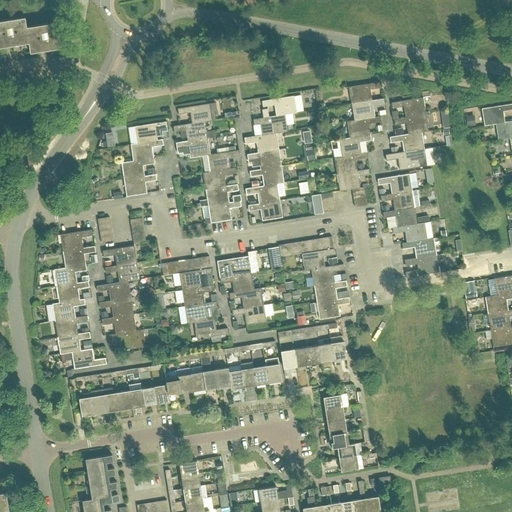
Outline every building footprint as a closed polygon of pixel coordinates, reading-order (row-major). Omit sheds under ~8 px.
[(0,46),(9,45),(12,44),(28,42),(26,26),(24,16),(0,19),(0,46)] [(59,20),(26,26),(28,42),(29,51),(29,52),(40,50),(43,49),(46,49),(63,46),(59,20)] [(371,100),(369,89),(381,87),(380,81),(348,86),(351,103),(371,100)] [(285,114),(296,112),(293,95),(261,100),(262,106),(274,104),(276,115),(285,114)] [(405,117),(425,114),(422,97),(391,102),(392,108),(403,106),(405,117)] [(374,117),(374,116),(372,106),(384,104),(383,98),(371,100),(351,103),(354,119),(354,120),(374,117)] [(215,102),(177,108),(178,114),(189,112),(191,123),(205,121),(215,119),(215,116),(217,115),(215,102)] [(504,121),(502,110),(511,108),(511,102),(481,108),(484,125),(495,123),(504,121)] [(443,110),(444,126),(452,126),(451,110),(443,110)] [(287,131),(287,125),(285,114),(276,115),(269,116),(263,117),(253,119),(254,125),(260,124),(261,134),(267,133),(267,134),(275,132),(276,133),(287,131)] [(421,132),(428,131),(425,114),(405,117),(398,118),(394,118),(394,119),(395,125),(406,123),(408,133),(408,134),(421,132)] [(469,125),(477,124),(477,114),(468,114),(469,125)] [(349,137),(370,134),(368,123),(379,121),(378,116),(374,116),(374,117),(354,120),(354,119),(346,121),(349,137)] [(511,137),(511,119),(504,121),(495,123),(498,140),(509,138),(511,137)] [(165,121),(134,126),(136,142),(136,143),(157,140),(157,139),(156,137),(162,136),(162,132),(167,131),(166,127),(165,121)] [(178,125),(173,126),(174,132),(180,131),(181,137),(186,136),(187,140),(187,141),(207,137),(216,136),(215,129),(206,130),(205,121),(191,123),(179,125),(178,125)] [(313,129),(305,130),(306,142),(314,142),(313,129)] [(278,149),(276,133),(275,132),(267,134),(267,133),(261,134),(244,137),(245,143),(257,141),(258,152),(278,149)] [(424,148),(421,132),(408,134),(408,133),(389,136),(390,142),(402,140),(403,151),(416,149),(424,148)] [(370,134),(349,137),(338,139),(340,155),(341,156),(361,153),(361,152),(359,142),(371,140),(370,134)] [(187,140),(175,142),(176,148),(177,151),(182,151),(182,155),(189,154),(189,157),(190,158),(207,155),(210,154),(207,137),(187,141),(187,140)] [(113,138),(106,140),(107,147),(115,146),(113,138)] [(133,160),(153,157),(151,146),(163,144),(162,138),(157,139),(157,140),(136,143),(136,142),(130,143),(133,160)] [(309,147),(309,159),(317,159),(317,147),(309,147)] [(397,158),(399,169),(419,166),(426,165),(424,148),(416,149),(403,151),(390,153),(385,154),(386,160),(397,158)] [(207,155),(209,171),(230,168),(228,157),(240,155),(239,149),(210,154),(207,155)] [(261,169),(281,166),(278,149),(258,152),(247,154),(248,160),(251,159),(252,166),(260,164),(261,168),(261,169)] [(366,157),(365,152),(361,152),(361,153),(341,156),(340,155),(333,157),(336,173),(357,170),(355,159),(366,157)] [(133,160),(121,162),(123,179),(144,176),(144,175),(142,165),(154,163),(153,157),(133,160)] [(277,183),(276,183),(283,182),(281,166),(261,169),(261,168),(249,170),(250,176),(262,174),(263,185),(277,183)] [(209,171),(202,172),(205,189),(226,186),(224,175),(235,173),(234,167),(230,168),(209,171)] [(339,190),(351,188),(359,187),(357,176),(369,174),(368,168),(357,170),(336,173),(339,190)] [(144,176),(123,179),(126,196),(146,193),(145,181),(156,180),(155,173),(144,175),(144,176)] [(391,193),(411,190),(409,173),(387,177),(377,178),(378,184),(389,182),(391,193)] [(301,182),(302,193),(311,191),(309,181),(301,182)] [(279,200),(276,183),(277,183),(263,185),(245,188),(246,194),(257,192),(259,203),(279,200)] [(228,202),(226,191),(238,189),(237,184),(226,186),(205,189),(208,206),(228,202)] [(363,187),(359,187),(351,188),(352,195),(364,193),(363,187)] [(394,210),(414,207),(411,190),(391,193),(380,195),(381,201),(392,199),(394,210)] [(210,218),(204,219),(205,223),(210,222),(231,219),(229,208),(240,206),(240,201),(239,200),(233,201),(228,202),(208,206),(210,218)] [(259,203),(247,204),(248,210),(260,209),(261,220),(282,217),(279,200),(259,203)] [(333,204),(322,206),(323,212),(334,210),(333,204)] [(417,223),(414,207),(394,210),(382,211),(383,217),(394,216),(396,226),(417,223)] [(426,239),(426,238),(424,222),(417,223),(396,226),(392,227),(393,233),(404,231),(406,242),(426,239)] [(83,248),(83,247),(81,237),(93,235),(92,229),(60,234),(62,251),(83,248)] [(327,249),(333,248),(331,236),(325,237),(327,249)] [(415,258),(436,254),(433,237),(426,238),(426,239),(406,242),(402,242),(403,248),(414,247),(415,257),(415,258)] [(303,253),(309,252),(307,240),(301,241),(303,253)] [(279,256),(285,255),(283,243),(277,244),(278,246),(279,256)] [(65,267),(85,264),(84,253),(95,251),(94,245),(83,247),(83,248),(62,251),(65,267)] [(116,265),(137,262),(134,245),(102,250),(103,256),(115,254),(116,265)] [(279,257),(279,256),(278,246),(270,248),(272,258),(279,257)] [(325,266),(324,266),(323,255),(334,254),(333,248),(327,249),(321,250),(315,251),(309,252),(303,253),(301,253),(304,270),(311,269),(325,266)] [(415,258),(415,257),(404,259),(405,265),(416,263),(418,274),(439,271),(436,254),(415,258)] [(251,272),(248,255),(217,261),(219,277),(231,275),(231,276),(251,272)] [(204,268),(211,267),(209,256),(202,257),(204,268)] [(128,280),(128,281),(139,279),(137,262),(116,265),(105,267),(106,273),(117,271),(119,282),(128,280)] [(334,282),(332,271),(344,269),(343,263),(324,266),(325,266),(311,269),(313,285),(334,282)] [(77,283),(77,282),(75,271),(86,270),(85,264),(65,267),(53,269),(56,286),(77,283)] [(204,268),(198,269),(192,270),(186,271),(180,272),(179,272),(181,289),(202,286),(213,284),(211,273),(211,267),(204,268)] [(254,289),(254,288),(251,272),(231,276),(231,275),(219,277),(220,283),(232,281),(233,292),(254,289)] [(496,295),(511,291),(511,274),(493,278),(496,294),(496,295)] [(79,299),(77,288),(89,286),(88,280),(77,282),(77,283),(56,286),(59,302),(79,299)] [(130,297),(128,281),(128,280),(119,282),(96,285),(97,291),(108,289),(110,300),(130,297)] [(337,299),(337,298),(335,287),(346,285),(345,280),(334,282),(313,285),(316,302),(337,299)] [(469,281),(462,282),(465,298),(477,297),(474,280),(469,281)] [(202,286),(181,289),(184,306),(205,303),(204,303),(203,292),(214,290),(213,284),(202,286)] [(243,307),(263,304),(260,287),(254,288),(254,289),(233,292),(229,293),(230,298),(241,297),(243,307)] [(507,310),(508,310),(506,299),(511,297),(511,291),(496,295),(496,294),(485,296),(487,313),(507,310)] [(337,299),(316,302),(319,319),(339,315),(338,304),(349,302),(348,296),(337,298),(337,299)] [(113,317),(133,314),(130,297),(110,300),(99,302),(99,307),(111,306),(113,316),(113,317)] [(75,317),(73,306),(85,304),(84,298),(79,299),(59,302),(52,303),(55,320),(75,317)] [(214,318),(220,317),(218,306),(217,306),(216,301),(204,303),(205,303),(184,306),(187,323),(194,322),(194,321),(207,319),(214,318)] [(235,308),(230,309),(232,309),(233,315),(244,313),(246,324),(266,321),(263,304),(243,307),(235,308)] [(510,326),(508,315),(511,314),(511,308),(508,310),(507,310),(487,313),(490,329),(510,326)] [(136,330),(133,314),(113,317),(113,316),(101,318),(102,324),(114,322),(115,333),(136,330)] [(299,316),(300,323),(308,322),(306,314),(299,316)] [(77,333),(76,322),(87,320),(86,315),(75,317),(55,320),(57,337),(77,333)] [(207,319),(194,321),(194,322),(196,338),(228,333),(227,327),(216,328),(214,318),(207,319)] [(511,331),(511,325),(510,326),(490,329),(493,346),(511,343),(511,337),(511,332),(511,331)] [(145,346),(143,329),(136,330),(115,333),(111,334),(112,340),(123,338),(125,349),(145,346)] [(80,350),(78,339),(90,337),(89,331),(77,333),(57,337),(60,354),(71,352),(71,351),(80,350)] [(331,342),(333,360),(346,358),(343,340),(331,342)] [(321,362),(333,360),(331,342),(318,344),(321,362)] [(308,364),(321,362),(318,344),(305,346),(308,364)] [(296,366),(308,364),(305,346),(293,348),(296,366)] [(71,351),(71,352),(74,368),(106,363),(105,357),(93,359),(92,348),(80,350),(71,351)] [(283,368),(296,366),(293,348),(280,350),(283,368)] [(277,357),(264,359),(265,365),(268,382),(281,380),(277,357)] [(230,384),(231,388),(243,386),(241,369),(240,365),(228,367),(228,371),(230,384)] [(256,384),(268,382),(265,365),(253,367),(256,384)] [(228,371),(228,367),(215,369),(218,386),(230,384),(228,371)] [(243,386),(256,384),(253,367),(241,369),(243,386)] [(205,388),(218,386),(215,369),(203,371),(205,388)] [(193,390),(205,388),(203,371),(190,373),(193,390)] [(180,392),(193,390),(190,373),(178,375),(180,392)] [(168,394),(180,392),(178,375),(165,377),(166,384),(168,394)] [(169,401),(168,394),(166,384),(154,386),(156,403),(169,401)] [(144,405),(156,403),(154,386),(141,388),(144,405)] [(103,389),(107,411),(119,409),(116,392),(113,392),(112,388),(103,389)] [(131,407),(144,405),(141,388),(129,390),(131,407)] [(91,396),(94,413),(107,411),(103,389),(91,391),(91,392),(91,396)] [(119,409),(131,407),(129,390),(116,392),(119,409)] [(79,398),(81,415),(94,413),(91,396),(91,392),(83,393),(84,397),(79,398)] [(323,396),(325,409),(342,406),(348,405),(346,393),(340,393),(323,396)] [(344,418),(342,407),(342,406),(325,409),(327,421),(344,418)] [(329,434),(346,431),(344,418),(327,421),(329,434)] [(348,444),(346,431),(329,434),(331,447),(337,446),(348,444)] [(339,458),(356,455),(354,443),(348,444),(337,446),(339,458)] [(111,511),(111,509),(101,510),(100,504),(117,501),(116,494),(109,495),(108,489),(117,487),(116,481),(107,482),(105,476),(115,474),(114,467),(104,469),(103,462),(113,461),(112,454),(85,458),(91,498),(82,500),(83,511),(111,511)] [(358,468),(356,455),(339,458),(341,471),(358,468)] [(181,476),(198,473),(196,460),(178,463),(181,476)] [(183,488),(200,485),(198,473),(181,476),(183,488)] [(379,485),(391,483),(390,475),(378,477),(379,485)] [(183,488),(177,489),(177,494),(183,493),(185,500),(202,498),(207,497),(205,484),(200,485),(183,488)] [(288,497),(292,496),(291,484),(286,485),(287,490),(280,491),(279,493),(277,493),(276,486),(258,489),(260,502),(278,499),(277,498),(288,497)] [(0,492),(0,511),(9,511),(6,492),(0,492)] [(238,504),(236,492),(229,493),(231,505),(238,504)] [(316,511),(315,506),(314,496),(309,497),(306,497),(308,507),(303,508),(303,511),(316,511)] [(365,498),(367,511),(380,511),(378,496),(365,498)] [(195,511),(204,511),(204,510),(202,498),(185,500),(186,511),(195,511)] [(354,511),(367,511),(365,498),(352,500),(354,511)] [(273,511),(275,511),(280,511),(278,499),(260,502),(261,511),(273,511)] [(161,511),(165,511),(168,511),(166,500),(160,501),(161,511)] [(341,511),(354,511),(352,500),(340,502),(341,511)] [(328,511),(341,511),(340,502),(328,504),(328,511)]
